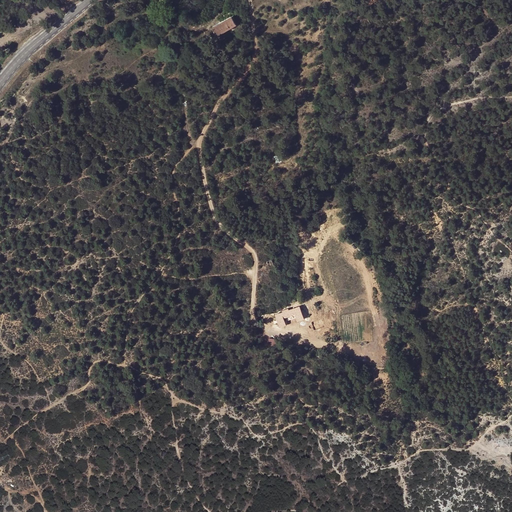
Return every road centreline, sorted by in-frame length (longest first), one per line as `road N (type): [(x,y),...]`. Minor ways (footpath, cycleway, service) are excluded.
road 1 (track): [(211,511),(179,449),(174,399),(162,380),(110,360),(94,362),(82,391),(0,447)]
road 2 (tertiary): [(90,0),(0,83)]
